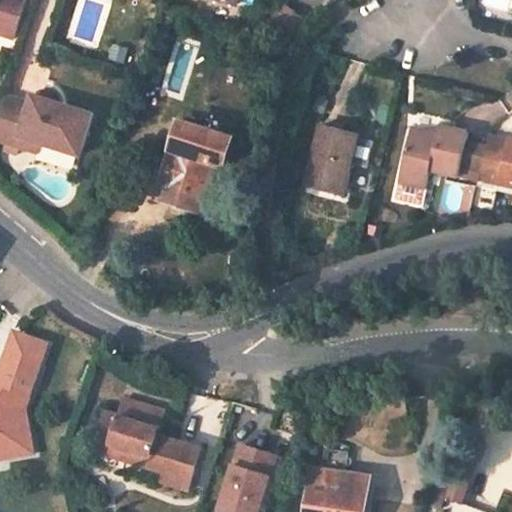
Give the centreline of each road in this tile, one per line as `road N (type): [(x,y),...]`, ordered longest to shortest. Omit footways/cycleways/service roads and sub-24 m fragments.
road 1 (tertiary): [(511,248),(461,249),(390,266),(194,339)]
road 2 (residential): [(194,339),(263,351),(448,340),(511,345)]
road 3 (tertiary): [(0,226),(79,295),(155,333),(194,339)]
